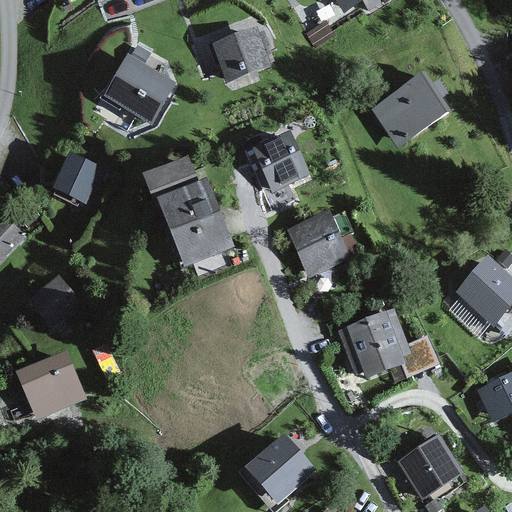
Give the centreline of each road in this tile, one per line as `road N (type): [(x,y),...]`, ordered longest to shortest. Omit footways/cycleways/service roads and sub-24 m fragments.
road 1 (residential): [(353,425),(421,390),(443,399),(494,467),(511,474)]
road 2 (residential): [(453,0),(511,129)]
road 3 (residential): [(294,304),(353,425)]
